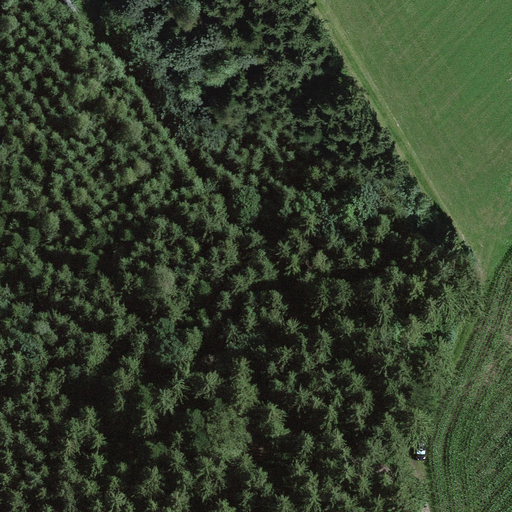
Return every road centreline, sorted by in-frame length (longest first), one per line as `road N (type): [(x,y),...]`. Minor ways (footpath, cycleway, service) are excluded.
road 1 (track): [(415,482),(394,438),(232,229),(84,0)]
road 2 (track): [(424,511),(415,482),(201,402),(58,330),(0,314)]
road 3 (track): [(314,0),(449,219)]
